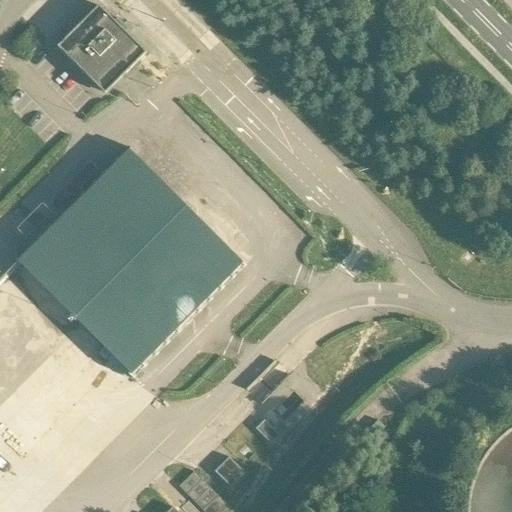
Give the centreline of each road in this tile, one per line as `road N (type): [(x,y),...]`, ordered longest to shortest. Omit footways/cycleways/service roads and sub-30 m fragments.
road 1 (unknown): [(104,153),(164,131),(259,216),(268,234),(254,272),(124,415),(181,425)]
road 2 (unknown): [(0,279),(104,153)]
road 3 (unknown): [(104,153),(0,52)]
